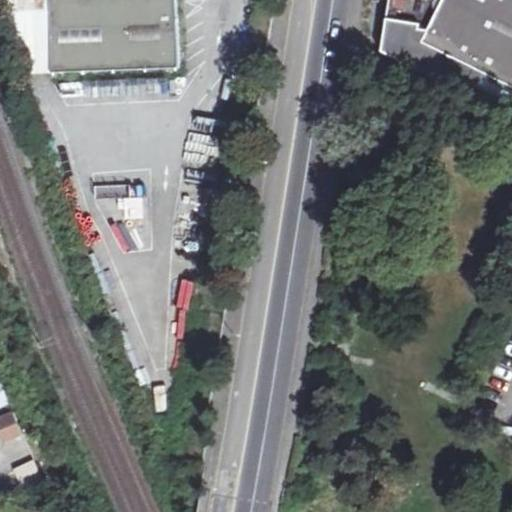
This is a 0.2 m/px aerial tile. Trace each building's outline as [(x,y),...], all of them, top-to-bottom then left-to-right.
[(49,71),(46,0),(2,0),(23,72),(49,71)] [(46,0),(49,71),(175,67),(172,0),(46,0)] [(438,18),(403,0),(390,0),(387,22),(384,49),(511,111),(511,83),(425,41),(438,18)] [(418,0),(403,0),(438,18),(441,11),(437,9),(418,0)] [(438,18),(425,41),(511,83),(511,0),(446,0),(441,11),(438,18)] [(437,9),(441,11),(446,0),(436,0),(435,2),(437,9)] [(0,382),(0,409),(9,406),(0,382)] [(17,413),(0,419),(0,427),(6,441),(26,433),(17,413)]
